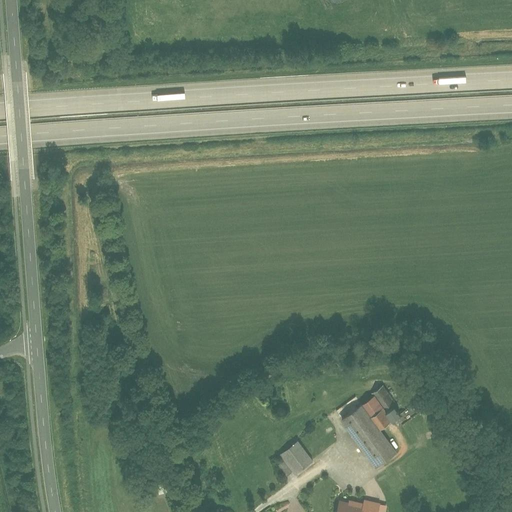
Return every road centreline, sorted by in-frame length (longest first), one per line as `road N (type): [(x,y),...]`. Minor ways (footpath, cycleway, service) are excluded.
road 1 (motorway): [(511,78),(0,109)]
road 2 (motorway): [(0,137),(511,107)]
road 3 (tertiary): [(11,0),(37,340)]
road 4 (track): [(194,511),(125,309),(107,184)]
road 5 (tertiary): [(37,340),(54,511)]
